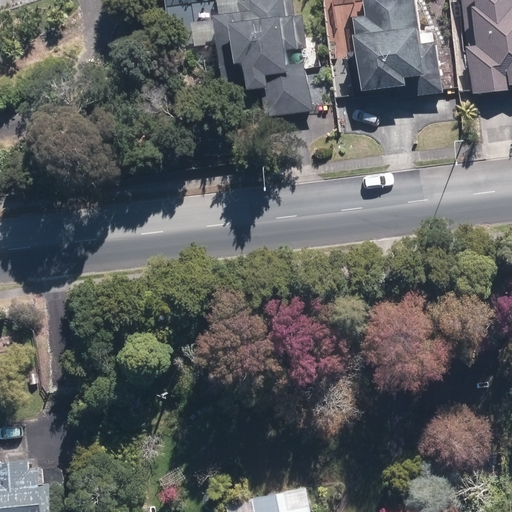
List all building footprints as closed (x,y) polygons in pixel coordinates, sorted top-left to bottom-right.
[(170,0),(177,76),(226,72),(230,110),(269,107),(270,114),(321,110),(315,48),(302,49),(298,0),(170,0)] [(375,0),(375,15),(363,15),(364,53),(356,53),(357,94),(446,92),(446,41),(431,42),(429,0),(375,0)] [(511,0),(464,0),(469,49),(472,49),(476,97),(511,94),(511,0)] [(0,511),(59,511),(57,482),(47,483),(45,462),(32,463),(31,455),(0,456),(0,511)] [(319,511),(314,485),(226,497),(228,511),(319,511)]
